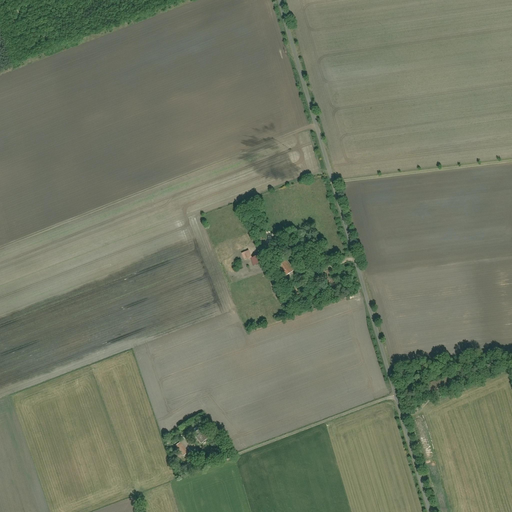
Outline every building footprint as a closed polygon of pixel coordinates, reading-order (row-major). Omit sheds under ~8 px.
[(250,251),(242,253),(245,260),(253,258),(250,251)] [(250,259),(253,267),(262,263),(259,255),(250,259)] [(285,260),(276,266),(287,281),(296,275),(285,260)] [(201,428),(192,436),(200,444),(209,436),(201,428)] [(182,442),(177,446),(184,456),(190,452),(182,442)]
